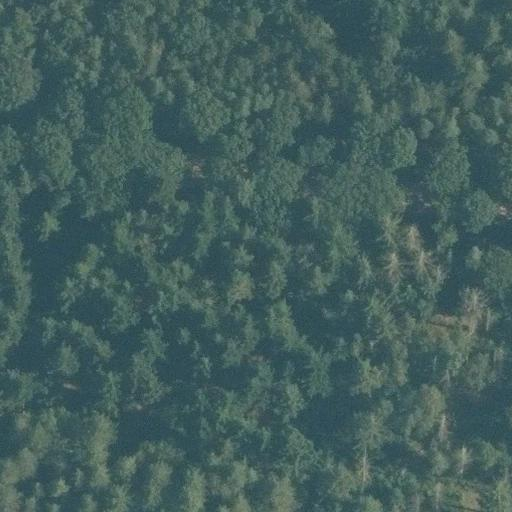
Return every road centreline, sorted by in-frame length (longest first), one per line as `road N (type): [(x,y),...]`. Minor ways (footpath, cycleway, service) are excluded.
road 1 (track): [(361,189),(0,144)]
road 2 (track): [(291,511),(361,189)]
road 3 (track): [(361,189),(463,0)]
road 4 (track): [(20,147),(104,18),(106,0)]
road 5 (track): [(511,210),(361,189)]
